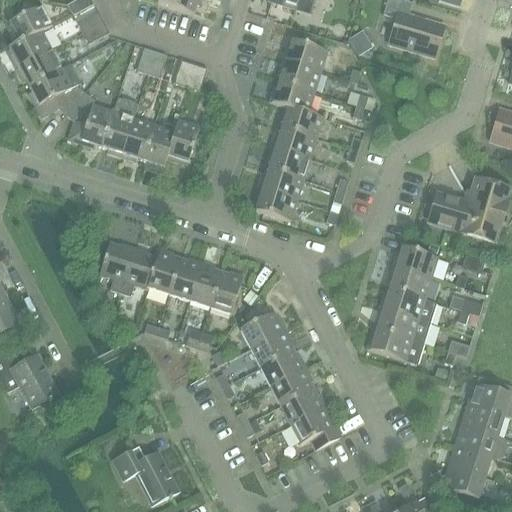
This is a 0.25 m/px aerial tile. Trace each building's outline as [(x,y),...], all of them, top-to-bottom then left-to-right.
[(73,18),(94,7),(91,2),(90,0),(81,0),(67,7),(73,18)] [(157,0),(157,5),(193,16),(196,8),(199,9),(201,0),(157,0)] [(269,0),(268,4),(312,17),(316,0),(269,0)] [(388,48),(436,62),(445,29),(409,18),(412,5),(394,0),(388,0),(383,18),(395,21),(388,48)] [(464,0),(440,0),(439,4),(461,11),(464,0)] [(12,25),(8,27),(12,33),(8,34),(15,47),(16,47),(16,48),(42,34),(43,34),(53,29),(43,9),(12,25)] [(77,26),(82,37),(104,25),(101,20),(98,15),(77,26)] [(104,25),(82,37),(88,48),(110,37),(107,31),(104,25)] [(8,59),(16,73),(53,53),(43,34),(42,34),(16,48),(16,47),(15,47),(8,51),(12,57),(8,59)] [(362,34),(349,41),(359,58),(372,50),(362,34)] [(287,49),(283,63),(322,76),(329,55),(292,44),(290,50),(287,49)] [(137,72),(149,76),(157,53),(151,51),(145,49),(137,72)] [(53,53),(16,73),(22,86),(26,84),(29,90),(63,72),(53,53)] [(157,53),(149,76),(160,79),(167,56),(162,54),(157,53)] [(173,86),(188,91),(197,66),(189,64),(181,61),(173,86)] [(281,79),(280,85),(316,96),(322,76),(283,63),(278,78),(281,79)] [(197,66),(188,91),(200,95),(204,83),(208,70),(203,68),(197,66)] [(32,96),(29,97),(42,121),(59,113),(66,118),(62,123),(62,124),(85,96),(76,89),(80,86),(72,72),(70,68),(63,72),(29,90),(32,96)] [(352,73),(349,85),(357,87),(361,76),(352,73)] [(269,105),(285,110),(309,117),(316,96),(280,85),(278,91),(274,90),(269,105)] [(96,148),(102,150),(114,115),(94,108),(95,104),(85,96),(62,124),(63,124),(67,119),(74,124),(68,144),(94,152),(96,148)] [(360,98),(356,109),(365,112),(365,111),(371,113),(372,114),(374,106),(374,104),(373,102),(372,102),(368,101),(360,98)] [(114,115),(102,150),(108,153),(107,156),(121,161),(138,108),(136,107),(134,106),(125,102),(123,103),(119,101),(115,115),(114,115)] [(138,108),(121,161),(136,165),(137,162),(142,164),(154,128),(135,122),(140,108),(138,108)] [(356,109),(352,121),(361,124),(365,112),(356,109)] [(283,125),(282,130),(318,142),(324,121),(309,117),(285,110),(280,124),(283,125)] [(511,116),(500,113),(490,145),(511,151),(511,116)] [(166,163),(167,163),(180,167),(181,164),(188,166),(190,160),(200,130),(178,123),(174,134),(175,135),(166,163)] [(154,128),(142,164),(149,166),(148,170),(163,174),(167,163),(166,163),(175,135),(174,134),(154,128)] [(277,136),(272,150),(312,162),(318,142),(282,130),(280,137),(277,136)] [(353,141),(350,152),(358,155),(361,144),(353,141)] [(271,166),(269,172),(305,183),(312,162),(272,150),(267,165),(271,166)] [(346,164),(354,167),(358,155),(350,152),(346,164)] [(264,175),(259,191),(298,204),(305,183),(269,172),(267,176),(264,175)] [(340,183),(337,193),(345,196),(348,185),(340,183)] [(433,223),(431,229),(481,244),(491,247),(493,241),(497,228),(504,225),(506,217),(502,210),(506,196),(480,188),(477,200),(471,198),(467,212),(439,203),(433,223)] [(292,226),(298,204),(259,191),(254,207),(257,208),(255,214),(292,226)] [(337,193),(330,215),(338,217),(345,196),(337,193)] [(330,215),(326,226),(334,229),(338,217),(330,215)] [(110,294),(120,297),(136,252),(120,247),(119,250),(109,247),(99,279),(113,284),(110,294)] [(429,247),(427,254),(437,257),(439,250),(429,247)] [(397,255),(392,270),(432,283),(439,262),(403,251),(401,256),(397,255)] [(124,287),(120,297),(130,301),(134,290),(147,295),(147,292),(157,263),(148,260),(149,256),(136,252),(124,287)] [(157,263),(147,292),(149,293),(169,299),(181,263),(173,260),(174,257),(160,253),(157,263)] [(181,263),(169,299),(189,306),(202,266),(188,262),(187,265),(181,263)] [(202,266),(189,306),(210,312),(222,276),(214,273),(215,271),(202,266)] [(392,283),(390,292),(426,303),(432,283),(392,270),(389,282),(392,283)] [(222,276),(210,312),(231,319),(244,280),(230,275),(229,278),(222,276)] [(467,281),(459,278),(455,290),(464,292),(467,281)] [(0,337),(20,327),(0,288),(0,337)] [(384,297),(380,311),(430,327),(437,307),(426,304),(426,303),(390,292),(388,298),(384,297)] [(250,293),(243,302),(250,307),(258,299),(250,293)] [(464,303),(460,314),(469,317),(479,320),(483,309),(464,303)] [(252,310),(245,319),(246,319),(248,322),(256,314),(253,311),(252,310)] [(379,326),(377,333),(424,348),(430,327),(380,311),(375,325),(379,326)] [(457,326),(465,328),(469,317),(460,314),(457,326)] [(239,334),(249,353),(287,334),(279,319),(276,320),(274,316),(239,334)] [(147,327),(144,336),(168,343),(170,335),(147,327)] [(367,354),(406,366),(417,369),(424,348),(377,333),(375,338),(372,337),(367,354)] [(287,334),(249,353),(259,372),(260,372),(293,355),(290,347),(293,346),(287,334)] [(188,341),(185,349),(196,352),(199,344),(188,341)] [(199,344),(196,352),(208,356),(210,349),(211,348),(209,347),(201,345),(199,344)] [(451,344),(448,356),(456,358),(466,361),(470,349),(460,347),(451,344)] [(21,367),(15,355),(0,363),(0,383),(7,397),(19,391),(31,414),(48,404),(49,406),(52,404),(51,403),(58,399),(37,359),(21,367)] [(212,359),(218,370),(226,366),(220,355),(212,359)] [(259,372),(269,392),(306,373),(300,360),(297,362),(293,355),(260,372),(259,372)] [(444,367),(453,369),(456,358),(448,356),(444,367)] [(437,370),(434,383),(446,386),(450,374),(437,370)] [(306,373),(269,392),(279,410),(313,393),(310,386),(313,385),(306,373)] [(216,381),(221,392),(229,388),(224,377),(216,381)] [(475,387),(468,409),(504,420),(511,422),(511,421),(511,398),(511,399),(511,396),(511,390),(495,385),(479,380),(476,388),(475,387)] [(221,392),(227,403),(235,399),(229,388),(221,392)] [(279,410),(289,429),(326,410),(320,398),(317,400),(313,393),(279,410)] [(468,409),(462,429),(497,440),(504,420),(468,409)] [(309,445),(315,455),(339,443),(330,425),(333,424),(326,410),(289,429),(300,450),(309,445)] [(236,420),(241,430),(249,426),(244,416),(236,420)] [(241,430),(247,441),(255,437),(249,426),(241,430)] [(461,430),(455,450),(467,454),(491,461),(498,463),(504,460),(507,448),(504,442),(503,442),(497,440),(462,429),(461,430)] [(455,450),(449,471),(484,482),(485,482),(491,461),(467,454),(455,450)] [(135,480),(151,511),(179,497),(158,456),(145,463),(138,451),(111,465),(122,486),(135,480)] [(256,458),(261,470),(269,466),(263,454),(256,458)] [(449,471),(442,492),(446,493),(444,501),(452,503),(472,509),(474,502),(478,503),(484,482),(449,471)] [(403,511),(420,511),(407,487),(398,492),(408,510),(403,511)] [(484,502),(481,511),(496,511),(498,506),(484,502)] [(368,507),(370,511),(380,511),(376,503),(368,507)]
